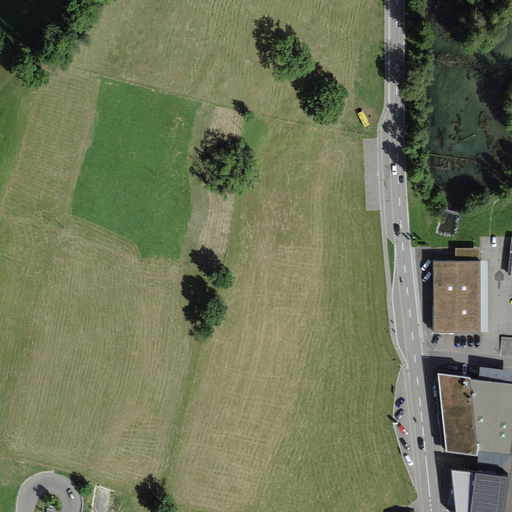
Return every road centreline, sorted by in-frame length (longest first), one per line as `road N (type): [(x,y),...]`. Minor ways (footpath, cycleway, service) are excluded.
road 1 (primary): [(396,0),(397,170),(414,357)]
road 2 (primary): [(414,357),(431,511)]
